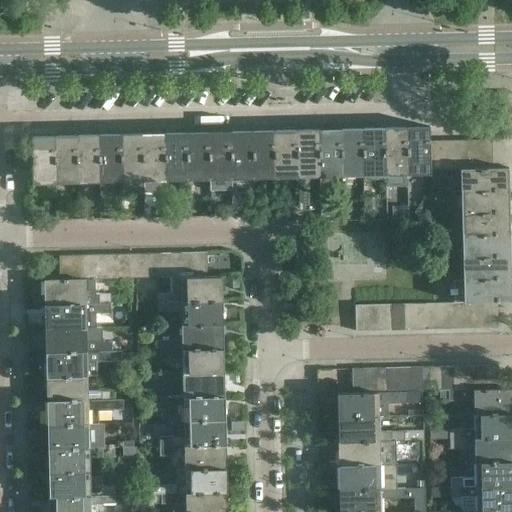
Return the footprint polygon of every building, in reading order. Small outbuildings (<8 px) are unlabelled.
[(430,170),(429,141),(429,126),(406,127),(407,170),(430,170)] [(385,175),(384,127),(362,128),(363,171),(363,176),(385,175)] [(407,175),(407,170),(406,127),(384,127),(385,175),(407,175)] [(363,171),(362,128),(340,129),(341,172),(363,171)] [(319,177),(319,172),(318,129),(296,130),(297,178),(319,177)] [(341,172),(340,129),(318,129),(319,172),(341,172)] [(275,174),(274,130),(252,131),(253,174),(275,174)] [(297,178),(296,130),(274,130),(275,174),(275,178),(297,178)] [(231,175),(230,131),(208,132),(209,175),(231,175)] [(253,174),(252,131),(230,131),(231,175),(253,174)] [(187,176),(186,132),(164,133),(165,176),(165,181),(187,180),(187,176)] [(209,175),(208,132),(186,132),(187,176),(209,175)] [(143,177),(142,133),(120,134),(121,177),(121,182),(143,181),(143,177)] [(165,176),(164,133),(142,133),(143,177),(165,176)] [(121,177),(120,134),(98,135),(99,178),(121,177)] [(77,178),(76,135),(54,136),(55,179),(77,178)] [(99,178),(98,135),(76,135),(77,178),(99,178)] [(55,179),(54,136),(31,136),(32,180),(55,179)] [(455,169),(454,140),(442,141),(443,169),(455,169)] [(467,169),(466,140),(454,140),(455,169),(464,169),(467,169)] [(491,168),(491,140),(466,140),(467,169),(491,168)] [(443,169),(442,141),(429,141),(430,170),(443,169)] [(508,168),(491,168),(467,169),(464,169),(465,192),(508,191),(508,168)] [(509,213),(508,191),(465,192),(466,214),(509,213)] [(509,235),(509,213),(466,214),(461,214),(462,236),(466,236),(509,235)] [(510,257),(509,235),(466,236),(467,258),(510,257)] [(182,277),(182,252),(170,253),(171,277),(181,277),(182,277)] [(194,277),(193,252),(182,252),(182,277),(194,277)] [(205,252),(193,252),(194,277),(206,277),(205,252)] [(148,278),(147,253),(135,254),(136,278),(148,278)] [(159,278),(159,253),(147,253),(148,278),(159,278)] [(171,277),(170,253),(159,253),(159,278),(171,277)] [(106,279),(105,254),(94,255),(94,279),(106,279)] [(117,279),(117,254),(105,254),(106,279),(117,279)] [(129,279),(129,254),(117,254),(117,279),(129,279)] [(72,280),(71,255),(59,255),(59,280),(72,280)] [(83,279),(82,255),(71,255),(72,280),(83,279)] [(94,279),(94,255),(82,255),(83,279),(84,279),(94,279)] [(511,279),(510,257),(467,258),(467,280),(511,279)] [(221,276),(206,277),(194,277),(182,277),(181,277),(181,299),(172,299),(169,293),(156,293),(156,303),(222,301),(221,276)] [(72,280),(59,280),(44,281),(45,305),(110,304),(110,294),(85,295),(84,279),(83,279),(72,280)] [(511,301),(511,290),(511,279),(467,280),(468,302),(473,302),(484,302),(497,302),(511,301)] [(222,325),(222,301),(156,303),(156,312),(181,312),(182,326),(222,325)] [(473,302),(468,302),(461,303),(461,329),(473,328),(473,302)] [(485,328),(484,302),(473,302),(473,328),(485,328)] [(497,328),(497,302),(484,302),(485,328),(497,328)] [(415,329),(414,303),(402,304),(403,330),(415,329)] [(426,329),(426,303),(414,303),(415,329),(426,329)] [(438,329),(437,303),(426,303),(426,329),(438,329)] [(450,329),(449,303),(437,303),(438,329),(450,329)] [(461,329),(461,303),(449,303),(450,329),(461,329)] [(86,328),(85,314),(110,313),(110,304),(45,305),(45,329),(86,328)] [(368,330),(367,304),(355,305),(355,331),(368,330)] [(380,330),(379,304),(367,304),(368,330),(380,330)] [(391,330),(391,304),(379,304),(380,330),(391,330)] [(403,330),(402,304),(391,304),(391,330),(403,330)] [(223,349),(222,325),(182,326),(182,340),(157,341),(157,351),(223,349)] [(86,343),(86,328),(45,329),(46,353),(111,352),(111,342),(86,343)] [(223,373),(223,349),(157,351),(158,360),(170,360),(173,353),(182,353),(183,374),(223,373)] [(87,376),(86,362),(111,361),(111,352),(46,353),(46,377),(87,376)] [(475,390),(474,365),(463,366),(463,390),(475,390)] [(486,390),(486,365),(474,365),(475,390),(486,390)] [(498,365),(486,365),(486,390),(498,389),(498,365)] [(440,391),(440,366),(428,366),(428,391),(440,391)] [(452,391),(451,366),(440,366),(440,391),(448,391),(452,391)] [(463,390),(463,366),(451,366),(452,391),(463,390)] [(387,392),(386,367),(375,368),(375,392),(387,392)] [(398,392),(398,367),(386,367),(387,392),(398,392)] [(410,392),(409,367),(398,367),(398,392),(402,392),(410,392)] [(422,391),(421,367),(409,367),(410,392),(422,391)] [(364,393),(363,368),(351,368),(352,393),(364,393)] [(375,392),(375,368),(363,368),(364,393),(375,392)] [(224,397),(223,373),(183,374),(183,388),(158,389),(158,398),(224,397)] [(87,397),(87,376),(46,377),(47,401),(112,400),(112,390),(99,390),(96,397),(87,397)] [(511,413),(511,389),(498,389),(486,390),(475,390),(463,390),(452,391),(448,391),(448,401),(473,400),(474,415),(511,413)] [(402,402),(402,392),(398,392),(387,392),(375,392),(364,393),(352,393),(337,393),(337,418),(378,417),(377,396),(386,396),(390,402),(402,402)] [(224,421),(224,397),(158,398),(159,408),(171,408),(174,401),(183,401),(184,422),(224,421)] [(47,425),(88,424),(98,424),(97,411),(112,411),(112,409),(122,409),(121,400),(47,401),(47,425)] [(511,437),(511,413),(474,415),(474,436),(465,436),(462,429),(449,430),(449,439),(511,437)] [(378,438),(378,417),(337,418),(338,442),(403,440),(403,431),(390,431),(387,438),(378,438)] [(225,445),(224,421),(184,422),(184,432),(172,433),(172,437),(159,437),(160,446),(225,445)] [(88,439),(88,424),(47,425),(48,449),(113,448),(113,438),(88,439)] [(511,461),(511,437),(449,439),(450,449),(462,449),(465,442),(474,442),(475,463),(511,461)] [(403,450),(403,440),(338,442),(339,466),(379,465),(378,444),(387,444),(391,450),(403,450)] [(226,469),(225,445),(160,446),(160,456),(172,456),(176,449),(185,449),(185,470),(226,469)] [(89,472),(89,458),(114,457),(113,448),(48,449),(49,473),(89,472)] [(511,485),(511,461),(475,463),(475,484),(466,484),(463,477),(450,478),(450,487),(511,485)] [(379,479),(379,465),(339,466),(339,490),(404,488),(404,479),(379,479)] [(226,493),(226,469),(185,470),(185,484),(160,485),(161,494),(226,493)] [(89,493),(89,472),(49,473),(49,497),(115,496),(114,486),(102,486),(98,493),(89,493)] [(511,509),(511,485),(450,487),(451,497),(463,497),(467,490),(476,490),(476,511),(511,509)] [(405,498),(404,488),(339,490),(339,511),(379,511),(380,499),(405,498)] [(226,511),(226,493),(161,494),(161,504),(186,503),(186,511),(226,511)] [(89,511),(90,506),(115,505),(115,496),(49,497),(49,511),(89,511)]
